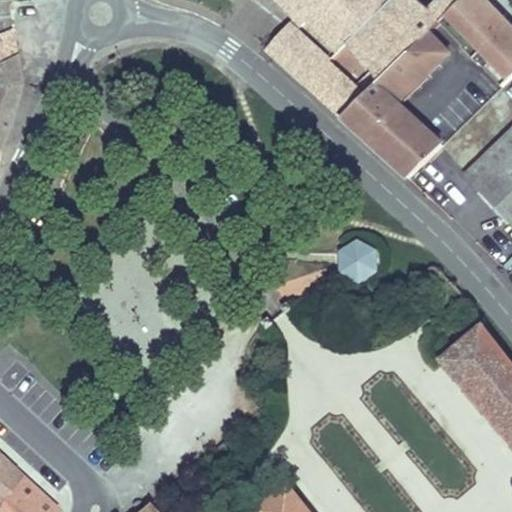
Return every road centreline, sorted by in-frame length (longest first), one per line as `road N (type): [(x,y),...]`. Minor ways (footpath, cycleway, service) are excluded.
road 1 (tertiary): [(511,319),(440,240),(228,49),(193,30),(99,15)]
road 2 (tertiary): [(99,15),(0,212)]
road 3 (tertiary): [(93,511),(90,489),(76,471),(0,402)]
